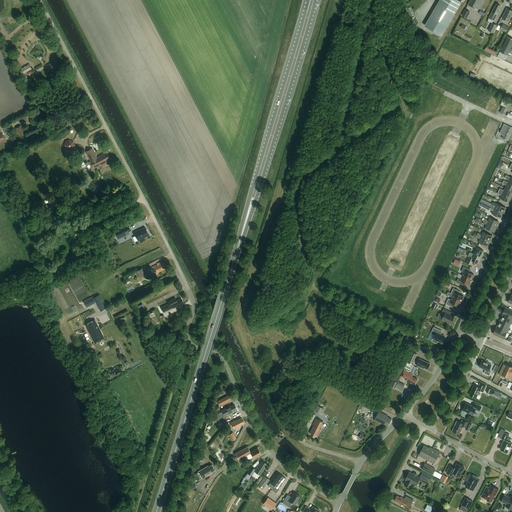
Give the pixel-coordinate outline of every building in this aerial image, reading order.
[(461,2),(457,0),(440,0),(437,5),(428,21),(444,31),(451,20),(461,2)] [(477,10),(481,0),(470,0),(468,5),(477,10)] [(498,11),(501,6),(500,5),(499,5),(498,4),(497,4),(495,8),(494,7),(489,18),(494,21),(497,15),(499,11),(498,11)] [(511,14),(511,10),(507,8),(502,18),(508,22),(511,14)] [(467,19),(470,12),(465,10),(462,16),(467,19)] [(493,33),(497,25),(492,23),(488,31),(493,33)] [(503,24),(500,29),(506,33),(509,28),(503,24)] [(511,46),(511,39),(507,37),(497,57),(505,61),(511,46)] [(6,56),(12,53),(8,46),(2,49),(2,50),(5,56),(6,56)] [(495,56),(497,52),(486,47),(484,51),(495,56)] [(47,66),(50,72),(61,66),(57,60),(47,66)] [(32,70),(29,65),(21,70),(23,74),(32,70)] [(508,141),(511,131),(511,127),(504,124),(500,134),(503,136),(502,138),(508,141)] [(20,136),(25,133),(21,125),(16,128),(20,136)] [(70,151),(74,149),(75,145),(73,141),(69,140),(65,142),(63,146),(65,150),(70,151)] [(110,162),(109,160),(106,153),(102,155),(102,156),(97,158),(92,149),(85,153),(90,162),(89,163),(93,170),(99,167),(100,168),(110,162)] [(511,184),(508,183),(504,181),(502,183),(506,185),(505,188),(511,191),(511,184)] [(511,197),(511,193),(511,191),(505,188),(504,191),(500,189),(499,191),(511,197)] [(508,202),(511,197),(499,191),(497,194),(501,196),(500,199),(508,202)] [(60,197),(50,201),(52,208),(63,204),(60,197)] [(503,213),(506,208),(497,203),(495,207),(494,206),(491,205),(490,207),(503,213)] [(500,218),(503,213),(490,207),(489,209),(492,210),(493,210),(492,214),(500,218)] [(499,222),(490,218),(488,221),(487,221),(487,220),(485,219),(484,221),(496,227),(499,222)] [(494,232),(496,227),(484,221),(482,223),(485,225),(485,224),(487,225),(485,228),(494,232)] [(131,231),(128,227),(115,233),(118,240),(129,234),(128,232),(131,231)] [(138,242),(149,236),(145,228),(140,230),(139,230),(133,233),(138,242)] [(490,241),(492,236),(483,232),(481,235),(480,235),(480,234),(478,233),(477,235),(490,241)] [(487,247),(490,241),(477,235),(476,238),(478,239),(479,238),(480,239),(478,242),(487,247)] [(483,253),(484,251),(477,248),(474,254),(482,258),(484,254),(483,253)] [(482,258),(474,254),(470,252),(468,257),(469,257),(466,263),(471,265),(473,261),(478,264),(479,261),(480,262),(482,258)] [(164,268),(165,267),(163,263),(162,264),(161,262),(157,264),(157,265),(153,267),(156,274),(165,269),(164,268)] [(471,280),(474,275),(469,273),(470,270),(464,267),(461,272),(464,273),(462,276),(471,280)] [(140,279),(145,276),(142,269),(137,272),(140,279)] [(469,285),(471,280),(462,276),(461,279),(458,277),(456,282),(463,285),(464,283),(469,285)] [(127,286),(129,293),(135,290),(133,284),(127,286)] [(459,294),(460,292),(453,289),(451,293),(453,295),(452,297),(461,302),(464,297),(459,294)] [(86,308),(95,303),(92,297),(83,302),(86,308)] [(454,304),(459,307),(461,302),(452,297),(451,300),(448,299),(446,304),(453,308),(454,304)] [(173,308),(183,303),(181,299),(177,301),(175,298),(167,302),(168,304),(161,308),(163,313),(173,308)] [(511,310),(505,308),(502,314),(511,318),(511,310)] [(454,317),(448,314),(449,312),(444,309),(441,314),(439,313),(437,318),(441,320),(442,319),(451,323),(454,317)] [(162,325),(154,311),(148,315),(155,329),(162,325)] [(511,321),(511,318),(502,314),(503,315),(500,321),(511,327),(511,324),(511,321)] [(94,343),(104,338),(95,320),(85,325),(94,343)] [(511,327),(500,321),(497,328),(506,333),(509,328),(511,329),(510,330),(511,331),(511,327)] [(438,341),(442,343),(445,337),(439,334),(440,331),(434,327),(431,333),(434,335),(433,339),(431,342),(437,344),(438,341)] [(497,328),(496,328),(493,334),(504,339),(506,333),(497,328)] [(412,365),(417,354),(412,352),(404,370),(415,375),(418,368),(413,367),(414,365),(412,365)] [(430,364),(419,359),(416,365),(423,369),(424,368),(427,370),(429,367),(430,366),(430,365),(430,364)] [(481,360),(479,367),(485,370),(488,371),(491,365),(481,360)] [(292,368),(286,365),(282,373),(285,375),(285,373),(288,375),(292,368)] [(507,377),(511,367),(508,365),(507,366),(504,365),(499,375),(504,377),(504,376),(507,377)] [(417,380),(417,379),(412,377),(413,375),(404,370),(401,376),(407,379),(406,381),(415,385),(416,382),(417,382),(417,381),(417,380)] [(398,382),(395,389),(402,393),(404,388),(403,388),(405,385),(398,382)] [(483,392),(486,386),(480,384),(478,387),(474,385),(469,395),(476,398),(480,390),(483,392)] [(230,400),(232,399),(230,395),(217,402),(219,406),(222,404),(223,405),(231,401),(230,400)] [(362,400),(358,408),(364,410),(368,402),(362,400)] [(479,411),(481,407),(475,404),(473,407),(471,406),(469,405),(466,403),(465,404),(464,403),(463,406),(464,407),(462,410),(473,415),(476,409),(479,411)] [(233,412),(236,410),(234,405),(230,407),(230,406),(216,413),(217,416),(223,413),(224,417),(232,413),(233,412)] [(314,411),(320,415),(323,409),(316,406),(314,411)] [(388,426),(391,419),(387,417),(388,416),(379,411),(374,421),(379,423),(380,422),(388,426)] [(239,426),(244,424),(241,418),(236,421),(236,420),(230,423),(234,430),(239,427),(239,426)] [(323,422),(316,419),(313,425),(314,425),(310,433),(311,434),(311,435),(315,437),(316,436),(317,436),(321,429),(319,428),(323,422)] [(472,425),(468,423),(463,420),(461,423),(457,421),(452,431),(459,435),(463,426),(466,428),(465,429),(469,431),(472,425)] [(233,433),(228,435),(232,441),(236,439),(234,435),(233,433)] [(509,435),(504,433),(501,439),(504,440),(501,446),(502,446),(500,450),(507,453),(511,443),(509,442),(511,439),(508,437),(509,435)] [(434,463),(440,452),(435,450),(434,450),(429,448),(429,449),(424,446),(418,455),(434,463)] [(257,456),(260,454),(257,448),(250,452),(247,447),(235,454),(238,460),(246,456),(248,459),(253,457),(253,459),(257,457),(257,456)] [(241,465),(236,457),(231,461),(236,469),(241,465)] [(263,468),(266,464),(262,461),(260,465),(259,464),(255,470),(251,467),(247,473),(251,476),(254,471),(260,475),(264,469),(263,468)] [(436,469),(425,464),(422,470),(433,475),(440,479),(442,475),(435,471),(436,469)] [(464,467),(457,464),(455,468),(450,466),(446,473),(452,476),(453,473),(459,476),(464,467)] [(211,472),(215,470),(212,465),(208,467),(208,466),(198,472),(202,479),(212,473),(211,472)] [(272,489),(281,476),(278,473),(270,483),(268,482),(269,480),(265,476),(260,483),(257,486),(262,490),(266,485),(272,489)] [(416,485),(420,478),(410,473),(406,480),(407,480),(405,485),(410,488),(412,483),(416,485)] [(473,491),(476,485),(475,485),(476,483),(477,483),(479,479),(471,475),(465,486),(473,491)] [(285,479),(281,476),(272,489),(271,490),(276,493),(279,489),(278,489),(285,479)] [(495,496),(499,490),(491,486),(489,488),(486,487),(481,497),(487,500),(487,501),(489,502),(491,502),(495,495),(495,496)] [(300,497),(294,493),(290,499),(286,497),(282,503),(289,507),(292,503),(295,505),(300,497)] [(511,509),(511,496),(510,498),(504,495),(501,501),(506,504),(505,506),(511,509)] [(401,498),(397,496),(396,498),(395,498),(394,499),(395,500),(394,501),(405,507),(404,508),(409,510),(411,506),(410,506),(413,500),(407,497),(406,500),(401,497),(401,498)] [(473,501),(465,497),(461,505),(462,505),(460,509),(465,511),(466,511),(469,508),(469,509),(473,501)]
